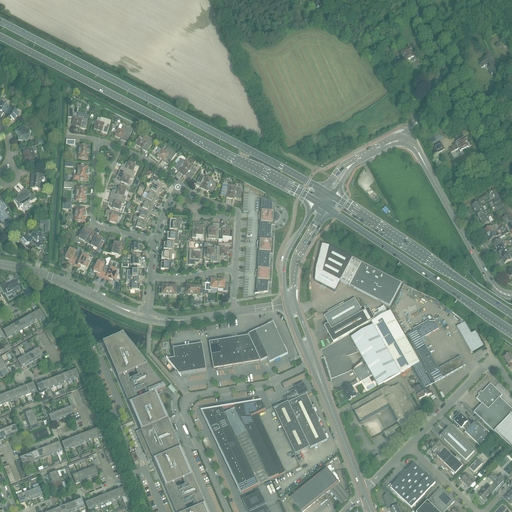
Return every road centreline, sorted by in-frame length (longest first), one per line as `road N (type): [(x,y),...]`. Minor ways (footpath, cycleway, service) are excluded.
road 1 (primary): [(325,191),(0,21)]
road 2 (primary): [(0,36),(318,202)]
road 3 (unclassified): [(314,364),(265,384),(180,390),(228,511)]
road 4 (primary): [(325,207),(511,330)]
road 5 (primary): [(511,314),(333,195)]
road 6 (residential): [(0,315),(31,297),(48,303),(107,414)]
road 7 (tertiary): [(0,264),(146,316)]
road 8 (residential): [(153,241),(94,223),(97,140)]
road 9 (tertiary): [(363,492),(314,364)]
road 10 (unclassified): [(408,444),(493,361)]
